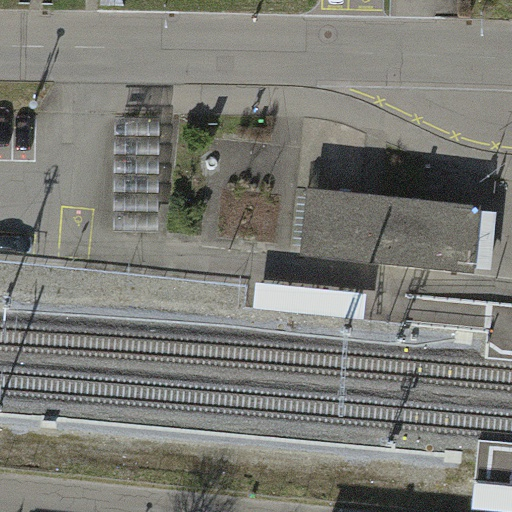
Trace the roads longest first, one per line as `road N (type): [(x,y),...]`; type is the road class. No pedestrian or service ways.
road 1 (residential): [(0,45),(511,58)]
road 2 (residential): [(156,511),(0,495)]
